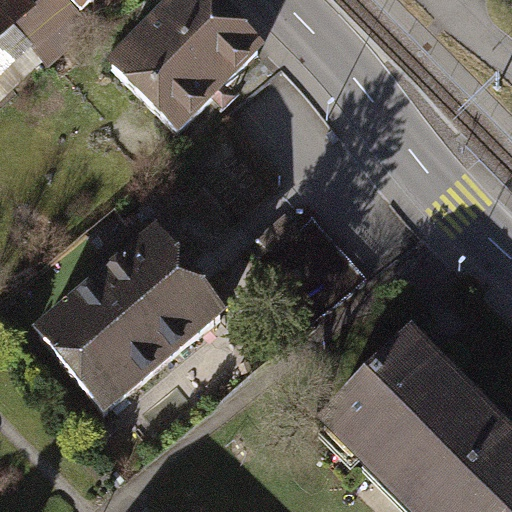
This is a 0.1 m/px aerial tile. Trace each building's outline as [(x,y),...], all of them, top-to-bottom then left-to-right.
[(38,8),(29,0),(0,0),(0,56),(22,35),(43,13),(38,8)] [(65,0),(48,0),(38,8),(43,13),(22,35),(54,70),(93,27),(89,23),(65,0)] [(112,0),(65,0),(89,23),(112,0)] [(263,60),(203,0),(177,0),(103,74),(175,147),(263,60)] [(155,239),(30,343),(101,430),(225,328),(155,239)] [(317,435),(392,511),(511,511),(511,441),(413,341),(317,435)]
